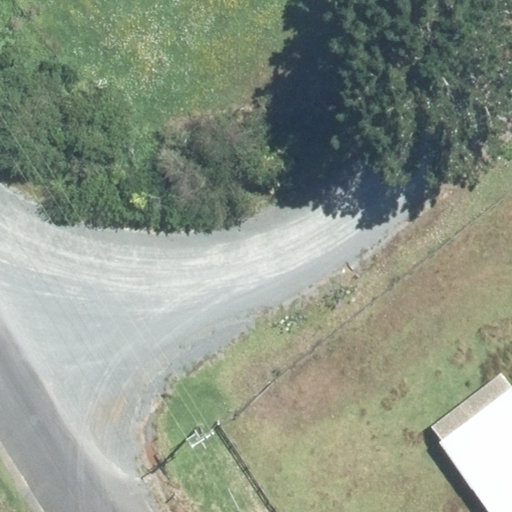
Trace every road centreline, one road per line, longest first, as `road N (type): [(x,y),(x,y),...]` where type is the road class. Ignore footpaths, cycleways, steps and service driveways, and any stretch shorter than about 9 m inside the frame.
road 1 (unclassified): [(26,379),(285,262),(511,87)]
road 2 (unclassified): [(26,379),(107,511)]
